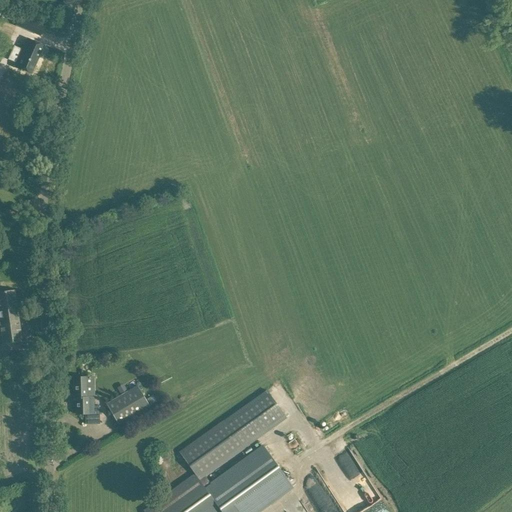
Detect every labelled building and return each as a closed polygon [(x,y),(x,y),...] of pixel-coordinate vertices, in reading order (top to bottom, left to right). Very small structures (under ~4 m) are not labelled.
[(30,32),(35,22),(20,15),(16,25),(30,32)] [(14,46),(8,59),(17,63),(15,67),(32,74),(44,46),(30,40),(26,49),(23,47),(22,50),(14,46)] [(19,323),(18,316),(15,290),(0,291),(0,325),(0,326),(19,323)] [(0,344),(12,343),(22,342),(19,323),(0,326),(1,332),(0,332),(0,344)] [(93,406),(93,397),(95,397),(94,377),(87,377),(74,377),(75,398),(76,398),(76,407),(81,407),(81,413),(85,413),(85,424),(100,423),(99,405),(93,406)] [(138,386),(128,391),(124,384),(117,388),(122,395),(106,404),(119,425),(150,407),(138,386)] [(200,480),(205,476),(243,449),(287,418),(267,390),(180,452),(197,476),(200,480)] [(230,511),(283,474),(264,446),(211,484),(205,476),(200,480),(197,476),(144,511),(230,511)]
